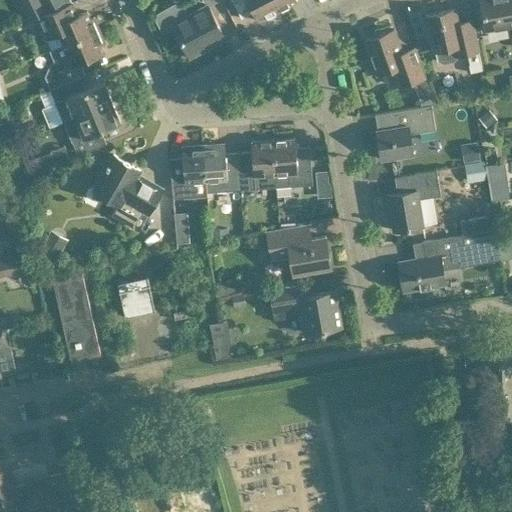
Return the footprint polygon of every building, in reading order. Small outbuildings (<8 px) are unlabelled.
[(38,16),(48,12),(41,0),(20,0),(31,19),(38,16)] [(41,0),(48,12),(72,2),(71,0),(41,0)] [(278,10),(273,0),(232,0),(242,18),(254,11),(259,20),(278,10)] [(273,0),(278,10),(296,0),(273,0)] [(511,0),(480,0),(484,17),(486,29),(511,24),(511,0)] [(47,38),(52,49),(100,29),(94,16),(90,18),(87,11),(78,15),(73,1),(72,2),(48,12),(38,16),(47,38)] [(174,25),(175,28),(190,56),(206,48),(205,45),(224,35),(208,4),(188,15),(186,15),(181,5),(175,4),(159,13),(157,19),(164,31),(174,25)] [(455,8),(426,15),(430,34),(431,39),(434,50),(435,50),(438,60),(443,63),(455,60),(457,55),(479,50),(477,41),(476,39),(472,19),(458,22),(455,8)] [(74,79),(86,73),(81,61),(104,51),(101,44),(105,42),(100,29),(52,49),(50,50),(55,62),(50,64),(45,76),(50,89),(74,79)] [(365,39),(372,59),(363,61),(368,74),(376,71),(377,73),(392,68),(398,85),(425,76),(415,47),(403,51),(395,29),(365,39)] [(481,62),(469,64),(471,71),(483,69),(481,62)] [(50,89),(64,121),(112,101),(104,81),(79,91),(74,79),(50,89)] [(430,90),(418,94),(422,106),(432,104),(435,103),(430,90)] [(78,155),(81,153),(83,153),(101,145),(96,132),(121,122),(112,101),(64,121),(73,141),(72,141),(78,155)] [(382,159),(402,155),(414,154),(410,133),(436,129),(432,104),(422,106),(408,108),(404,109),(384,112),(387,128),(377,129),(382,159)] [(487,127),(497,119),(490,109),(480,117),(487,127)] [(10,131),(1,135),(5,145),(14,141),(10,131)] [(274,139),(277,186),(313,183),(310,146),(296,147),(296,137),(274,139)] [(241,189),(277,186),(274,139),(252,141),(252,151),(238,151),(241,189)] [(16,142),(6,146),(9,155),(20,150),(16,142)] [(478,142),(462,144),(465,162),(480,159),(478,142)] [(241,189),(238,151),(226,152),(226,147),(225,143),(215,143),(204,144),(207,180),(206,180),(207,191),(241,189)] [(182,150),(183,157),(170,159),(172,178),(173,197),(207,195),(207,191),(206,180),(207,180),(204,144),(192,145),(182,146),(182,150)] [(496,149),(486,151),(487,163),(498,161),(496,149)] [(51,153),(41,157),(46,168),(56,164),(51,153)] [(112,214),(134,227),(144,209),(149,212),(162,189),(147,181),(146,182),(137,177),(141,170),(114,154),(104,171),(94,188),(119,203),(112,214)] [(485,161),(468,164),(471,180),(487,177),(485,161)] [(504,163),(486,166),(488,180),(506,176),(504,163)] [(394,229),(413,226),(416,226),(424,225),(419,198),(441,195),(437,169),(421,172),(415,173),(395,176),(398,192),(388,194),(394,229)] [(328,170),(316,171),(317,183),(329,182),(328,170)] [(324,200),(320,205),(322,213),(333,211),(331,198),(324,200)] [(461,220),(463,234),(497,228),(494,214),(461,220)] [(326,235),(309,238),(306,223),(279,228),(276,229),(267,230),(272,259),(291,256),(294,271),(308,269),(312,268),(331,265),(326,235)] [(228,227),(212,228),(213,238),(229,237),(228,227)] [(497,228),(476,232),(481,262),(502,259),(498,236),(497,228)] [(189,230),(177,231),(178,245),(190,244),(189,230)] [(50,235),(39,254),(54,262),(64,243),(50,235)] [(425,256),(399,261),(404,290),(446,283),(443,269),(460,266),(454,235),(443,237),(422,240),(425,256)] [(0,258),(0,275),(34,269),(30,252),(0,258)] [(71,360),(101,353),(83,273),(53,279),(71,360)] [(126,317),(155,310),(148,276),(118,283),(126,317)] [(231,277),(214,286),(217,296),(227,294),(237,289),(231,277)] [(306,282),(270,288),(274,310),(276,319),(301,315),(304,332),(322,329),(322,330),(326,329),(326,328),(342,325),(338,304),(336,290),(332,290),(308,295),(306,282)] [(234,305),(245,304),(244,293),(232,295),(234,305)] [(0,372),(15,370),(4,321),(0,322),(0,372)] [(234,324),(220,327),(223,340),(237,337),(234,324)] [(485,425),(511,424),(511,356),(510,343),(483,346),(485,425)] [(228,346),(214,348),(217,360),(228,358),(230,358),(228,346)] [(54,349),(38,353),(42,378),(59,375),(54,349)] [(501,436),(483,437),(484,463),(502,463),(501,436)] [(75,469),(15,485),(7,458),(0,460),(0,511),(95,511),(92,502),(87,482),(79,484),(75,469)]
